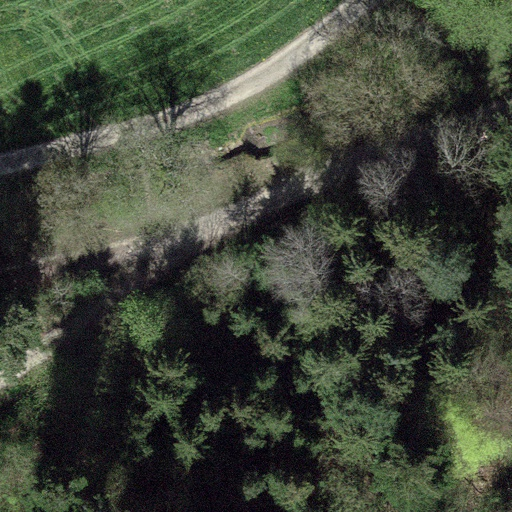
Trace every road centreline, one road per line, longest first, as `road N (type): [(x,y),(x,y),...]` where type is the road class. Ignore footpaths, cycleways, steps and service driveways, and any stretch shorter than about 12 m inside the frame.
road 1 (track): [(375,0),(277,87),(0,165)]
road 2 (track): [(202,236),(118,261),(0,275)]
